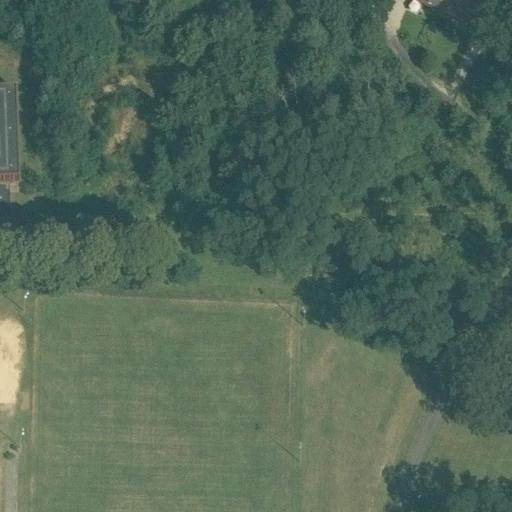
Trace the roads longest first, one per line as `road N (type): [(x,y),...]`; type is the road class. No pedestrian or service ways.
road 1 (residential): [(399,511),(433,409),(511,288)]
road 2 (residential): [(375,24),(459,112),(511,149)]
